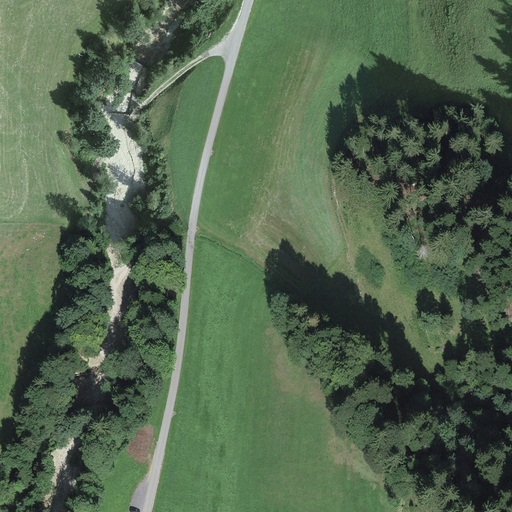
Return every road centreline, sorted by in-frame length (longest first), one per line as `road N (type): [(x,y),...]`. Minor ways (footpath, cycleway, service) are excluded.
road 1 (unclassified): [(248,0),(199,183),(178,360),(146,511)]
road 2 (track): [(134,115),(187,68),(236,41)]
